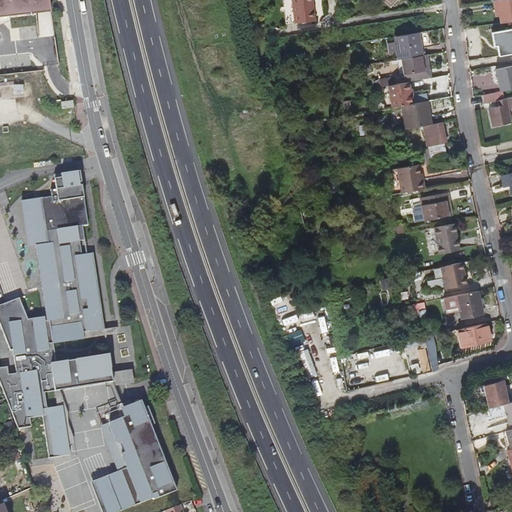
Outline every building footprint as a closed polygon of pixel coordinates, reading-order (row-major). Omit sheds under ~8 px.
[(0,0),(0,20),(15,12),(52,9),(50,0),(0,0)] [(313,20),(310,0),(281,0),(285,24),(313,20)] [(511,22),(511,0),(498,0),(493,1),(494,13),(498,12),(500,24),(511,22)] [(511,54),(511,29),(491,32),(492,46),(496,46),(497,56),(511,54)] [(423,57),(419,33),(394,37),(397,61),(399,60),(421,57),(423,57)] [(428,78),(425,56),(423,57),(421,57),(423,73),(402,76),(402,82),(406,81),(428,78)] [(423,73),(421,57),(399,60),(402,76),(423,73)] [(511,89),(511,66),(494,70),(499,92),(500,91),(511,89)] [(392,83),(391,75),(376,77),(377,85),(385,84),(392,83)] [(409,103),(406,81),(402,82),(392,83),(385,84),(388,107),(400,104),(409,103)] [(30,97),(29,87),(19,88),(20,98),(30,97)] [(511,110),(511,97),(502,100),(500,91),(499,92),(481,96),(482,105),(495,102),(495,107),(488,108),(492,127),(511,124),(508,111),(511,110)] [(431,124),(426,99),(409,103),(400,104),(405,129),(423,126),(431,124)] [(80,109),(79,102),(67,104),(69,111),(80,109)] [(445,144),(441,122),(431,124),(423,126),(426,147),(445,144)] [(369,134),(368,125),(359,126),(360,135),(369,134)] [(445,165),(442,147),(428,149),(431,166),(431,167),(445,165)] [(431,166),(428,149),(423,150),(423,151),(426,166),(431,166)] [(418,181),(415,166),(395,169),(399,194),(422,190),(421,181),(418,181)] [(36,246),(47,321),(44,322),(44,317),(27,319),(19,298),(0,305),(0,325),(10,351),(12,351),(16,373),(8,375),(7,367),(0,367),(0,383),(18,429),(31,427),(30,419),(42,416),(49,459),(70,455),(62,406),(47,408),(44,393),(104,384),(112,382),(111,373),(109,355),(56,363),(53,344),(84,339),(83,333),(104,330),(92,254),(87,254),(76,256),(74,242),(85,241),(83,226),(89,226),(79,171),(48,176),(50,190),(44,191),(45,197),(48,220),(44,221),(48,244),(36,246)] [(511,171),(498,175),(501,187),(509,185),(511,197),(511,196),(511,171)] [(450,216),(447,202),(450,202),(448,193),(422,198),(426,221),(450,216)] [(48,220),(45,197),(21,201),(28,247),(36,246),(48,244),(44,221),(48,220)] [(459,251),(454,224),(433,228),(438,255),(459,251)] [(438,255),(433,228),(429,229),(434,255),(438,255)] [(76,256),(87,254),(85,241),(74,242),(76,256)] [(473,283),(468,260),(447,264),(451,288),(473,283)] [(481,316),(476,291),(441,300),(444,315),(458,312),(460,320),(481,316)] [(491,340),(487,322),(457,329),(461,347),(491,340)] [(84,339),(117,334),(116,328),(104,330),(83,333),(84,339)] [(298,330),(291,332),(295,344),(302,342),(298,330)] [(432,342),(431,336),(424,337),(426,344),(432,342)] [(416,350),(421,372),(429,370),(424,348),(426,348),(424,338),(397,344),(397,347),(401,346),(402,349),(419,345),(420,349),(416,350)] [(131,370),(111,373),(112,382),(104,384),(105,387),(133,383),(131,370)] [(507,402),(501,379),(482,384),(488,407),(502,403),(507,402)] [(426,416),(423,400),(400,405),(399,403),(391,405),(392,413),(394,413),(396,423),(426,416)] [(505,413),(511,410),(511,400),(507,402),(502,403),(505,413)] [(101,511),(123,511),(176,491),(151,426),(155,424),(148,407),(144,408),(141,401),(130,405),(128,401),(116,406),(120,418),(133,449),(120,454),(126,470),(92,484),(101,511)] [(356,433),(352,424),(350,425),(342,406),(329,409),(339,438),(350,435),(355,434),(355,433),(356,433)] [(394,424),(393,414),(388,415),(387,410),(380,411),(381,416),(375,418),(377,428),(384,426),(394,424)] [(374,427),(373,420),(374,420),(372,412),(352,416),(355,431),(374,427)] [(100,511),(101,511),(92,484),(126,470),(120,454),(133,449),(120,418),(100,426),(117,472),(90,483),(100,511)] [(15,427),(12,420),(6,423),(9,430),(15,427)] [(511,429),(502,432),(507,450),(511,448),(511,429)] [(22,458),(20,452),(11,455),(14,462),(22,458)]
